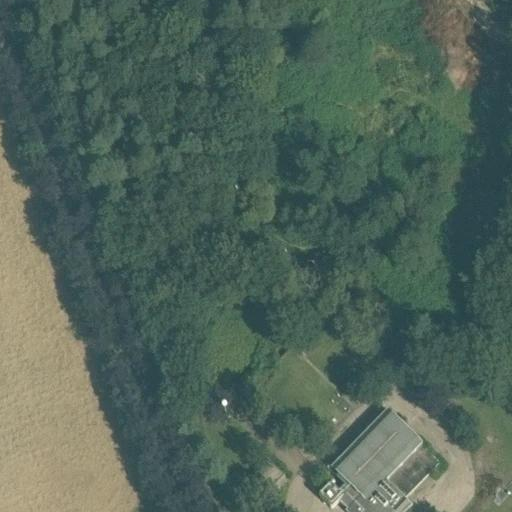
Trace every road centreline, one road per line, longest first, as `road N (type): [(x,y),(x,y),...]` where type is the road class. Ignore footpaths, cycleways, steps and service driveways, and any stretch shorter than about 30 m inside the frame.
road 1 (track): [(0,26),(100,296)]
road 2 (track): [(100,296),(184,511)]
